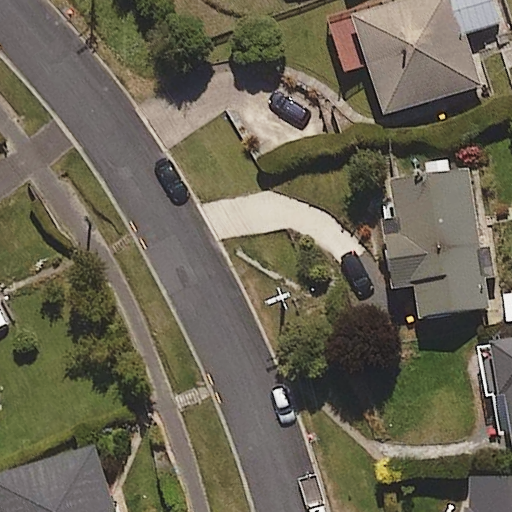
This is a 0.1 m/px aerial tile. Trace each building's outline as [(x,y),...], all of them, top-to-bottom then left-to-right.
[(340,18),(355,70),(372,65),(386,113),(480,85),(464,31),(500,20),(493,0),(400,0),(357,13),(340,18)] [(473,247),(468,171),(395,176),(398,218),(381,219),(386,289),(414,287),(416,314),(486,309),(484,278),(494,277),(492,245),(473,247)] [(511,338),(492,338),(492,398),(508,397),(508,440),(511,440),(511,338)] [(118,511),(101,445),(0,472),(0,511),(118,511)] [(466,511),(511,511),(511,478),(466,478),(466,511)]
